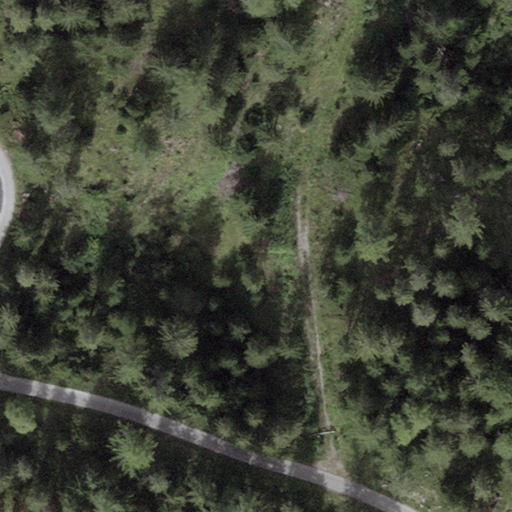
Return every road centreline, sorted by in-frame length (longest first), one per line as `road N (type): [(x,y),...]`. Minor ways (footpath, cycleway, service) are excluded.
road 1 (track): [(332,485),(302,235),(303,159),(354,0)]
road 2 (track): [(404,511),(136,416),(0,379)]
